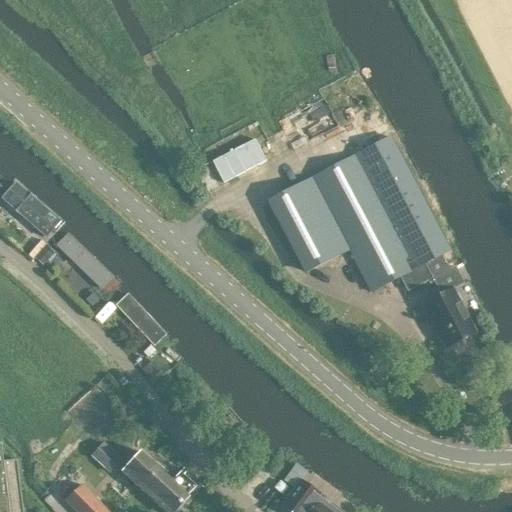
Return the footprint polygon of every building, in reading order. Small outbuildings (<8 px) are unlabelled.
[(268,198),(269,201),(306,272),(352,249),(372,291),(400,276),(407,291),(432,278),(424,264),(450,251),(391,135),(268,198)] [(2,198),(47,238),(61,222),(16,182),(2,198)] [(57,244),(102,288),(112,277),(67,233),(57,244)] [(34,257),(46,244),(41,240),(40,241),(28,255),(33,259),(34,257)] [(43,265),(53,253),(54,252),(46,244),(34,257),(43,265)] [(452,288),(423,304),(446,348),(476,333),(452,288)] [(93,292),(86,299),(93,306),(100,299),(93,292)] [(154,344),(165,333),(127,293),(116,304),(154,344)] [(150,345),(143,352),(148,357),(155,350),(150,345)] [(154,361),(142,370),(150,381),(162,371),(154,361)] [(0,511),(23,511),(21,498),(16,460),(3,461),(1,444),(0,443),(0,511)] [(93,455),(101,463),(114,474),(125,462),(104,443),(93,455)] [(146,494),(165,474),(142,452),(122,472),(146,494)] [(295,462),(283,479),(293,486),(305,470),(295,462)] [(165,474),(146,494),(166,511),(173,511),(188,496),(165,474)] [(340,511),(319,496),(320,494),(302,480),(282,507),(288,511),(340,511)] [(275,487),(282,493),(287,487),(280,481),(275,487)] [(64,500),(75,511),(84,511),(97,500),(81,484),(64,500)]
